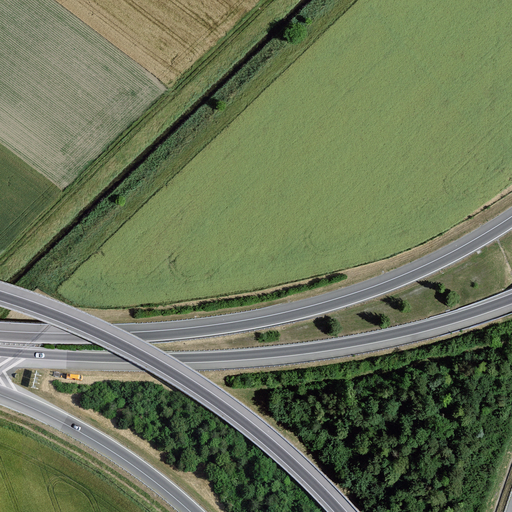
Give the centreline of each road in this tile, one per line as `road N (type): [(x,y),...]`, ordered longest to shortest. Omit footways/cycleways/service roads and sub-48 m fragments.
road 1 (motorway): [(511,222),(422,271),(303,313),(134,337),(0,335)]
road 2 (motorway): [(0,351),(175,358),(275,352),(382,336),(511,298)]
road 3 (motorway): [(340,511),(199,390),(111,339),(0,295)]
road 4 (motorway): [(0,390),(97,436),(197,511)]
